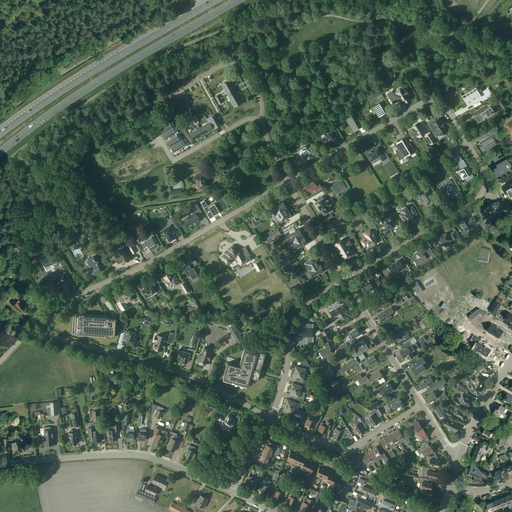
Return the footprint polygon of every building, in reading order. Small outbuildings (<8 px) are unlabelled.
[(228,96),(236,91),(230,80),(221,84),(222,85),(224,89),(228,96)] [(405,89),(404,89),(403,87),(396,90),(397,92),(395,93),(396,94),(395,95),(392,91),(387,94),(393,104),(402,99),(404,103),(410,99),(408,95),(409,95),(405,89)] [(480,96),(483,100),(492,95),(489,90),(488,88),(486,89),(479,93),(477,90),(472,93),(463,98),(466,102),(467,104),(468,104),(480,97),(480,96)] [(236,91),(228,96),(234,107),(242,102),(236,91)] [(373,107),(379,117),(385,113),(379,103),(373,107)] [(478,123),(494,112),(491,106),(474,116),(478,123)] [(209,122),(200,128),(204,135),(220,125),(214,115),(207,119),(209,122)] [(345,118),(349,125),(348,126),(346,127),(349,132),(349,133),(352,131),(353,132),(359,129),(359,128),(363,125),(359,119),(355,121),(351,115),(345,118)] [(441,123),(438,118),(435,120),(435,119),(427,124),(431,131),(435,128),(440,135),(446,131),(443,127),(444,126),(442,123),(441,123)] [(162,126),(159,127),(162,133),(172,127),(168,120),(161,124),(162,126)] [(413,128),(409,131),(413,137),(416,135),(417,135),(418,137),(425,133),(419,124),(417,125),(416,124),(413,126),(413,127),(413,128)] [(172,127),(162,133),(166,139),(168,137),(169,138),(176,134),(172,127)] [(336,136),(338,135),(333,127),(327,131),(329,134),(325,136),(324,137),(327,141),(328,140),(332,146),(339,142),(336,136)] [(200,128),(190,133),(194,140),(204,135),(200,128)] [(170,139),(167,141),(170,146),(180,141),(176,134),(169,138),(170,139)] [(496,143),(494,139),(495,139),(492,135),(480,143),(481,146),(483,151),(496,143)] [(398,141),(393,143),(397,149),(395,150),(398,155),(400,154),(403,158),(406,157),(407,156),(410,154),(411,155),(416,153),(411,145),(407,148),(402,139),(398,141)] [(180,141),(170,146),(173,152),(183,147),(180,141)] [(306,145),(298,150),(297,150),(304,162),(305,161),(310,158),(312,157),(312,156),(306,145)] [(367,154),(366,154),(367,155),(370,161),(371,161),(379,156),(382,162),(389,158),(384,151),(381,153),(378,148),(378,147),(377,148),(373,150),(370,151),(371,152),(367,154)] [(472,177),(472,176),(468,170),(467,169),(468,168),(463,159),(462,160),(460,155),(454,158),(461,169),(457,171),(462,180),(466,177),(467,179),(467,180),(472,177)] [(507,165),(510,163),(507,158),(505,155),(499,159),(501,162),(497,165),(498,166),(493,169),(497,174),(499,177),(510,170),(507,165)] [(202,173),(194,176),(197,183),(198,182),(201,189),(207,186),(206,183),(206,182),(206,181),(205,180),(202,173)] [(442,191),(444,194),(445,193),(448,198),(454,194),(452,190),(453,190),(451,187),(454,185),(450,179),(446,181),(448,185),(442,189),(443,190),(442,191)] [(341,180),(331,186),(333,190),(339,187),(341,190),(346,188),(341,180)] [(309,183),(310,184),(306,186),(305,184),(306,187),(306,188),(309,193),(315,189),(317,192),(323,189),(319,183),(317,185),(316,184),(314,181),(313,182),(312,181),(311,181),(310,181),(309,183)] [(420,193),(420,194),(422,197),(419,198),(422,203),(425,201),(426,204),(427,205),(427,204),(431,202),(431,203),(432,202),(433,201),(434,201),(434,200),(431,197),(431,196),(430,194),(428,192),(432,190),(427,182),(423,185),(426,189),(420,193)] [(171,197),(182,196),(181,189),(170,191),(171,197)] [(323,198),(322,196),(318,198),(319,200),(318,201),(320,205),(317,206),(320,210),(321,210),(324,215),(332,210),(329,205),(330,204),(328,200),(326,201),(324,198),(323,198)] [(205,201),(201,203),(206,212),(210,210),(213,216),(227,207),(222,199),(208,207),(205,201)] [(273,216),(286,208),(285,206),(286,206),(284,203),(283,203),(282,202),(279,204),(279,203),(278,203),(279,204),(276,205),(269,210),(273,216)] [(487,215),(488,214),(489,216),(500,210),(499,209),(502,208),(498,202),(496,203),(495,202),(489,206),(489,207),(485,210),(486,211),(485,212),(487,215)] [(193,214),(183,220),(188,228),(193,224),(194,225),(196,223),(200,221),(197,215),(196,214),(198,214),(202,212),(197,204),(193,206),(195,209),(192,211),(193,214)] [(391,228),(394,226),(391,220),(391,219),(390,217),(389,217),(388,215),(392,213),(387,205),(383,207),(386,212),(384,213),(385,216),(381,218),(382,221),(381,221),(383,224),(384,223),(387,229),(390,227),(391,228)] [(407,223),(412,221),(413,220),(412,217),(417,214),(412,207),(408,209),(409,210),(408,211),(406,207),(401,210),(402,213),(400,214),(404,222),(406,221),(407,223)] [(285,219),(286,218),(287,219),(291,217),(285,208),(286,208),(273,216),(272,216),(277,224),(285,219)] [(331,221),(335,228),(344,222),(340,216),(331,221)] [(477,222),(473,216),(470,218),(470,219),(469,220),(467,217),(460,221),(461,224),(461,225),(462,227),(463,227),(465,230),(472,226),(472,225),(477,222)] [(171,218),(165,222),(167,227),(162,230),(165,234),(164,235),(166,238),(167,238),(169,241),(170,241),(171,241),(174,239),(175,238),(172,233),(174,232),(170,226),(174,224),(171,218)] [(252,221),(253,223),(251,224),(253,228),(261,223),(259,220),(256,221),(255,219),(252,221)] [(292,233),(293,233),(288,236),(292,242),(293,242),(302,236),(303,235),(302,234),(303,233),(301,230),(300,231),(299,229),(296,231),(295,231),(293,233),(293,232),(292,233)] [(366,232),(365,233),(368,237),(364,239),(361,241),(362,242),(364,247),(367,245),(368,247),(371,245),(371,246),(373,244),(377,242),(375,237),(372,231),(371,232),(370,230),(366,232)] [(147,246),(150,251),(159,246),(156,241),(157,240),(152,232),(148,234),(150,237),(140,243),(143,248),(147,246)] [(440,246),(448,241),(449,244),(458,239),(453,232),(449,235),(448,236),(446,233),(440,237),(436,239),(440,246)] [(88,238),(92,246),(96,243),(92,236),(88,238)] [(292,243),(296,250),(301,247),(304,245),(304,246),(304,245),(307,243),(306,241),(307,241),(305,238),(304,238),(303,237),(302,236),(293,242),(293,243),(292,243)] [(343,239),(344,239),(343,238),(335,244),(337,248),(339,251),(344,259),(347,257),(347,256),(350,254),(346,247),(352,244),(349,239),(344,242),(343,239)] [(119,255),(115,258),(116,260),(117,261),(118,263),(122,261),(123,263),(131,258),(129,254),(132,252),(133,253),(136,251),(132,245),(129,247),(126,249),(125,248),(117,252),(119,255)] [(226,254),(222,256),(227,264),(232,261),(231,260),(236,256),(239,262),(241,265),(244,263),(251,259),(252,258),(251,256),(246,248),(240,251),(239,249),(237,250),(234,246),(230,248),(228,249),(229,250),(225,252),(226,254)] [(411,256),(415,261),(416,264),(420,262),(429,256),(425,250),(423,252),(421,249),(411,256)] [(93,271),(95,275),(101,271),(99,268),(100,267),(97,263),(100,262),(94,252),(89,255),(91,258),(85,261),(87,265),(89,264),(90,267),(91,269),(91,268),(93,271),(92,271),(92,272),(93,271)] [(310,260),(305,263),(310,270),(309,271),(320,264),(319,265),(314,256),(310,259),(310,260)] [(406,272),(410,270),(406,264),(403,266),(399,260),(388,267),(393,275),(404,268),(406,272)] [(182,273),(185,278),(188,276),(188,277),(189,276),(190,275),(193,279),(198,276),(197,273),(199,271),(196,265),(193,267),(190,264),(187,266),(186,267),(185,265),(182,267),(185,271),(182,273)] [(320,264),(309,271),(313,277),(317,274),(318,275),(318,274),(320,273),(321,273),(320,272),(324,270),(323,269),(324,268),(322,265),(321,266),(320,264)] [(56,288),(57,288),(69,281),(69,280),(65,273),(65,272),(64,272),(64,273),(61,274),(55,278),(52,280),(49,275),(41,279),(46,287),(53,282),(56,288)] [(170,275),(168,272),(163,275),(166,280),(165,281),(166,284),(168,287),(170,287),(173,285),(174,286),(177,284),(177,283),(179,281),(175,275),(171,277),(170,276),(170,275)] [(365,293),(365,294),(366,293),(375,287),(376,287),(378,285),(379,287),(383,285),(383,284),(379,278),(379,277),(378,277),(375,280),(375,279),(374,280),(375,282),(373,283),(371,279),(370,278),(370,279),(360,285),(365,293)] [(422,291),(416,282),(413,284),(419,293),(422,291)] [(159,291),(160,293),(163,291),(160,285),(157,287),(155,289),(152,284),(148,286),(148,285),(144,287),(145,288),(141,290),(142,291),(141,292),(143,295),(144,294),(146,297),(149,295),(150,296),(153,294),(153,293),(156,291),(156,292),(159,291)] [(121,301),(118,303),(122,310),(127,307),(125,304),(132,299),(127,291),(126,291),(124,292),(124,293),(118,296),(121,301)] [(387,295),(371,304),(376,311),(386,305),(386,304),(389,303),(388,301),(390,300),(387,295)] [(15,301),(13,303),(14,305),(14,306),(20,312),(21,311),(23,309),(24,308),(21,305),(22,304),(19,301),(17,303),(15,301)] [(501,304),(496,301),(495,301),(489,311),(495,314),(501,304)] [(329,311),(333,318),(346,310),(343,304),(341,305),(339,303),(332,307),(333,308),(329,311)] [(254,319),(256,318),(258,321),(262,318),(260,315),(266,310),(264,307),(259,311),(257,309),(250,314),(254,319)] [(378,315),(379,316),(379,317),(380,319),(382,322),(391,316),(390,314),(394,312),(391,307),(378,315)] [(107,336),(115,337),(116,318),(112,318),(108,317),(108,318),(75,316),(74,331),(107,333),(107,336)] [(430,325),(426,319),(422,322),(426,328),(430,325)] [(304,337),(306,337),(307,337),(307,344),(313,344),(313,336),(312,336),(312,328),(313,328),(313,324),(309,324),(306,324),(304,324),(304,328),(300,328),(299,328),(299,337),(304,337)] [(439,327),(438,327),(436,324),(431,326),(435,335),(443,331),(441,329),(439,327)] [(503,331),(492,324),(487,331),(499,338),(503,331)] [(409,335),(408,333),(411,331),(409,327),(406,329),(401,332),(397,335),(397,334),(391,338),(394,342),(400,339),(401,338),(401,337),(403,335),(404,337),(409,335)] [(328,328),(321,332),(326,341),(333,337),(328,328)] [(353,339),(360,335),(358,332),(359,331),(358,330),(357,330),(357,329),(350,333),(347,335),(350,340),(353,339)] [(126,339),(126,341),(126,342),(128,342),(132,343),(131,346),(136,348),(138,341),(135,340),(135,338),(133,338),(135,332),(129,331),(129,332),(126,331),(124,338),(126,339)] [(155,336),(154,341),(155,341),(154,345),(154,346),(153,348),(162,350),(163,347),(164,348),(165,344),(164,344),(165,342),(167,343),(171,344),(174,334),(169,333),(168,339),(166,338),(157,335),(157,336),(155,336)] [(474,349),(487,357),(492,349),(487,346),(484,343),(484,344),(479,341),(481,339),(475,336),(473,340),(478,343),(474,349)] [(411,345),(409,341),(400,346),(402,349),(399,351),(402,355),(416,346),(415,343),(411,345)] [(326,349),(320,353),(324,359),(333,353),(329,347),(330,346),(328,342),(324,345),(326,349)] [(338,352),(348,346),(346,343),(336,349),(338,352)] [(367,345),(365,343),(362,345),(360,343),(353,347),(358,356),(363,354),(362,352),(369,348),(368,348),(368,347),(367,345)] [(402,355),(404,358),(412,353),(415,351),(418,349),(416,346),(402,355)] [(202,355),(200,354),(197,362),(204,364),(205,362),(207,363),(208,360),(209,360),(211,356),(210,355),(211,351),(209,350),(210,349),(205,347),(202,355)] [(245,350),(241,366),(228,363),(224,376),(223,380),(247,386),(247,384),(249,378),(255,380),(263,352),(245,347),(244,347),(246,348),(245,350)] [(178,350),(176,358),(182,360),(182,361),(187,362),(188,357),(193,358),(195,351),(188,349),(187,352),(182,351),(183,350),(179,349),(178,350)] [(370,365),(373,363),(374,366),(378,363),(374,356),(367,360),(367,361),(355,368),(358,372),(362,370),(365,368),(367,366),(369,365),(370,365)] [(423,358),(415,362),(413,364),(414,366),(411,369),(413,373),(415,376),(417,374),(419,373),(419,374),(423,372),(422,371),(426,369),(424,366),(422,363),(425,361),(423,358)] [(356,359),(338,370),(341,374),(359,363),(356,359)] [(485,364),(482,368),(487,373),(491,369),(485,364)] [(296,366),(294,372),(304,374),(307,375),(308,371),(305,371),(305,368),(296,366)] [(370,376),(374,383),(383,377),(379,371),(370,376)] [(302,380),(301,382),(308,384),(309,384),(310,381),(303,379),(304,374),(294,372),(293,378),(302,380)] [(434,383),(431,377),(426,380),(419,384),(420,386),(420,387),(421,389),(422,388),(422,389),(429,385),(430,385),(434,383)] [(470,382),(479,388),(480,388),(480,387),(483,381),(476,377),(474,381),(471,378),(469,382),(470,382)] [(444,379),(434,383),(430,385),(429,386),(431,390),(446,383),(444,379)] [(292,383),(291,388),(300,391),(302,386),(307,387),(308,384),(301,382),(300,385),(292,383)] [(386,394),(387,395),(390,393),(390,392),(394,390),(389,382),(388,383),(387,383),(386,384),(378,389),(383,396),(386,394)] [(476,394),(479,388),(470,382),(469,382),(467,385),(468,385),(467,388),(469,389),(476,394)] [(296,399),(303,402),(304,398),(299,397),(300,391),(291,388),(289,394),(297,397),(296,399)] [(437,398),(434,392),(427,396),(430,402),(437,398)] [(452,402),(459,405),(460,402),(468,407),(470,404),(471,402),(471,401),(468,399),(469,397),(462,393),(458,401),(454,398),(452,402)] [(404,407),(403,404),(399,397),(388,404),(392,411),(396,408),(398,411),(404,407)] [(287,399),(285,404),(294,408),(296,403),(302,405),(303,402),(296,399),(295,402),(287,399)] [(205,408),(213,411),(217,404),(208,400),(205,408)] [(377,401),(369,407),(371,410),(379,405),(377,401)] [(433,407),(441,420),(446,417),(444,414),(445,413),(445,412),(447,411),(442,404),(441,405),(440,403),(433,407)] [(285,404),(283,410),(295,414),(295,413),(302,416),(301,418),(304,419),(307,413),(304,412),(294,408),(285,404)] [(493,414),(498,418),(501,419),(502,418),(504,415),(502,415),(506,408),(501,405),(499,409),(497,408),(493,414)] [(375,416),(379,414),(375,409),(369,413),(371,415),(367,417),(372,426),(379,422),(375,416)] [(463,418),(465,414),(465,413),(458,409),(456,413),(455,412),(453,415),(462,419),(463,418)] [(227,416),(226,417),(225,416),(224,417),(220,414),(217,419),(222,421),(220,424),(231,429),(235,422),(231,419),(231,418),(231,417),(231,416),(231,415),(230,415),(229,415),(228,415),(227,415),(227,416)] [(358,435),(365,431),(361,425),(364,423),(361,418),(356,415),(355,416),(354,420),(356,424),(353,426),(355,429),(352,430),(355,434),(357,433),(358,435)] [(317,427),(319,421),(308,417),(305,424),(313,428),(314,426),(317,427)] [(445,420),(443,425),(448,427),(448,428),(455,431),(456,429),(457,430),(458,427),(457,427),(458,425),(451,422),(450,422),(445,420)] [(413,425),(418,432),(423,429),(418,421),(414,424),(412,421),(407,424),(408,427),(413,425)] [(331,430),(334,424),(329,422),(326,423),(325,424),(321,422),(318,430),(327,434),(329,429),(331,430)] [(488,423),(483,433),(489,437),(495,427),(488,423)] [(112,430),(106,430),(107,436),(108,436),(109,439),(107,439),(107,440),(110,439),(111,440),(117,440),(116,431),(120,431),(119,425),(113,425),(113,429),(112,430)] [(45,437),(42,437),(42,444),(45,443),(45,445),(53,445),(53,438),(54,438),(54,433),(52,433),(52,430),(51,430),(51,427),(45,427),(45,430),(44,430),(45,437)] [(88,428),(89,437),(92,437),(93,442),(101,440),(100,430),(95,431),(94,427),(88,428)] [(157,435),(153,443),(161,446),(162,443),(163,443),(164,440),(163,440),(165,436),(161,435),(160,433),(162,430),(156,427),(153,433),(157,435)] [(346,441),(350,439),(345,431),(343,432),(337,429),(333,438),(340,441),(340,439),(344,441),(346,440),(346,441)] [(423,429),(418,432),(416,433),(418,437),(420,436),(422,440),(418,443),(419,445),(425,442),(423,439),(428,437),(423,429)] [(69,443),(77,443),(76,432),(73,433),(73,431),(72,430),(70,430),(69,431),(69,433),(69,438),(65,438),(66,443),(69,443)] [(399,430),(394,432),(399,440),(400,443),(405,440),(407,443),(409,441),(405,435),(403,436),(399,430)] [(399,440),(394,432),(389,435),(394,443),(396,446),(400,443),(399,440)] [(172,438),(171,438),(167,448),(174,451),(179,441),(178,441),(180,437),(174,435),(173,438),(172,438)] [(394,443),(389,435),(385,438),(389,446),(391,449),(396,446),(394,443)] [(387,447),(389,446),(385,438),(380,441),(386,451),(388,450),(387,447)] [(10,439),(5,440),(5,439),(2,439),(3,447),(6,446),(7,450),(9,450),(9,453),(17,452),(15,442),(12,443),(12,441),(10,439)] [(269,443),(268,445),(266,445),(264,450),(275,454),(278,446),(269,443)] [(485,449),(487,446),(481,443),(479,447),(477,446),(472,459),(479,461),(484,449),(485,449)] [(187,453),(185,456),(191,459),(191,458),(194,459),(196,454),(193,453),(194,451),(195,448),(189,445),(188,448),(187,448),(185,452),(187,453)] [(430,445),(425,448),(424,446),(417,450),(419,455),(423,452),(425,456),(433,451),(432,449),(433,448),(431,447),(430,445)] [(376,446),(371,449),(378,460),(383,457),(384,459),(387,457),(384,452),(381,454),(376,446)] [(367,452),(372,460),(374,463),(378,460),(371,449),(367,452)] [(264,450),(262,455),(273,459),(275,454),(264,450)] [(289,461),(292,462),(295,454),(290,452),(286,463),(288,464),(289,461)] [(367,452),(362,455),(367,463),(372,460),(367,452)] [(438,465),(440,464),(439,463),(439,461),(435,453),(427,458),(428,460),(429,461),(428,465),(438,467),(438,465)] [(296,466),(300,456),(295,454),(292,462),(290,466),(296,468),(296,466)] [(273,460),(273,459),(262,455),(260,460),(267,463),(265,467),(269,469),(270,466),(271,466),(272,464),(272,463),(273,460)] [(367,463),(362,455),(358,458),(362,465),(364,468),(369,465),(367,463)] [(304,461),(305,461),(306,458),(300,456),(296,466),(301,468),(302,467),(304,461)] [(364,468),(362,465),(358,458),(353,461),(356,466),(353,468),(357,473),(360,472),(359,471),(361,470),(364,468)] [(309,463),(305,461),(304,461),(302,467),(301,468),(301,469),(306,471),(309,463)] [(314,465),(309,463),(306,471),(309,472),(308,475),(310,476),(311,473),(314,465)] [(470,474),(474,476),(474,477),(474,481),(479,481),(480,481),(480,480),(481,479),(484,469),(473,466),(473,465),(473,464),(469,475),(470,474)] [(435,479),(436,477),(437,476),(436,474),(437,473),(431,471),(432,468),(422,466),(421,471),(423,472),(422,476),(426,476),(435,479)] [(320,467),(317,473),(315,472),(313,478),(320,481),(321,478),(325,469),(320,467)] [(501,470),(504,477),(510,474),(507,467),(501,470)] [(329,474),(329,473),(330,472),(325,469),(321,478),(326,480),(325,482),(329,474)] [(504,477),(501,470),(495,472),(498,479),(504,477)] [(330,484),(334,476),(334,475),(329,473),(329,474),(325,482),(330,484)] [(167,480),(155,475),(152,482),(163,487),(167,480)] [(249,476),(245,484),(254,487),(255,484),(258,485),(261,479),(258,478),(257,480),(249,476)] [(335,486),(338,478),(334,476),(330,484),(335,486)] [(419,487),(423,488),(430,490),(431,488),(432,487),(431,486),(432,484),(426,482),(427,479),(419,477),(418,483),(420,483),(419,487)] [(338,478),(335,486),(340,488),(344,480),(338,478)] [(270,488),(272,490),(276,481),(273,480),(272,482),(269,481),(268,481),(268,482),(263,480),(259,489),(262,491),(262,492),(263,493),(264,493),(264,492),(265,492),(268,493),(270,488)] [(157,490),(147,485),(145,491),(155,495),(157,490)] [(281,487),(281,488),(280,489),(276,488),(273,495),(281,499),(283,494),(286,496),(289,489),(283,487),(282,487),(281,487)] [(377,491),(364,487),(361,493),(375,497),(377,491)] [(432,490),(430,490),(423,488),(419,487),(418,493),(419,493),(418,496),(424,498),(425,495),(431,496),(431,494),(433,493),(432,492),(432,490)] [(156,497),(139,490),(137,496),(154,503),(156,497)] [(303,496),(291,491),(287,501),(295,505),(297,500),(300,502),(303,496)] [(208,499),(200,495),(198,500),(195,499),(191,506),(196,508),(197,505),(204,508),(206,502),(208,499)] [(498,500),(502,507),(507,504),(504,497),(498,500)] [(313,510),(315,505),(316,502),(310,499),(309,501),(304,499),(300,507),(301,507),(300,508),(301,508),(301,509),(302,509),(302,510),(303,509),(304,509),(309,511),(310,509),(313,510)] [(384,500),(381,506),(394,511),(396,506),(384,500)] [(493,502),(496,509),(502,507),(498,500),(493,502)] [(362,501),(360,508),(370,511),(373,505),(362,501)] [(189,511),(190,511),(172,502),(169,509),(174,511),(189,511)] [(496,509),(493,502),(487,504),(490,511),(496,509)]
